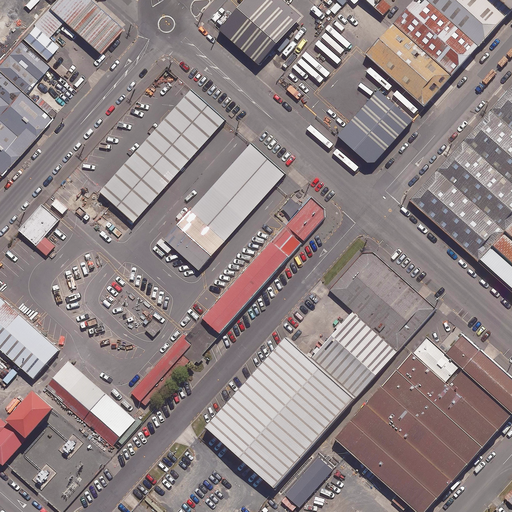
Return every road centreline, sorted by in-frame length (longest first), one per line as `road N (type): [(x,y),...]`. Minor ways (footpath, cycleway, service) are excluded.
road 1 (unclassified): [(96,511),(368,208)]
road 2 (unclassified): [(177,33),(368,208)]
road 3 (tertiary): [(155,33),(0,214)]
road 4 (unclassified): [(368,208),(511,47)]
road 5 (unclassified): [(368,208),(511,330)]
